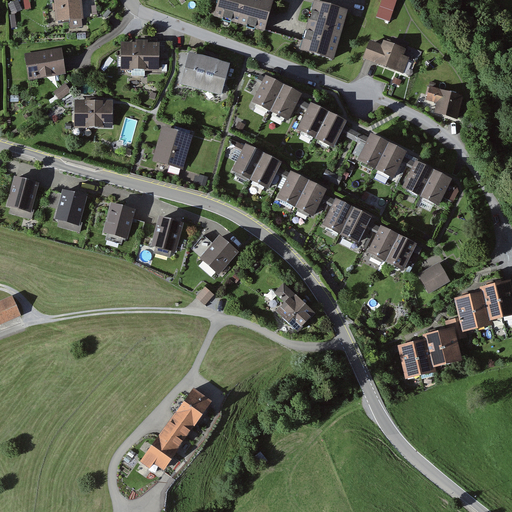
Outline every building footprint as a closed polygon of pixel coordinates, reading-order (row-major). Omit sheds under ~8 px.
[(77,0),(49,0),(53,26),(80,23),(77,0)] [(269,0),(214,0),(210,16),(261,31),(269,0)] [(393,21),(397,0),(381,0),(378,18),(393,21)] [(344,15),(311,4),(296,50),(329,61),(344,15)] [(407,54),(369,40),(362,60),(400,74),(407,54)] [(159,42),(118,42),(118,71),(159,71),(159,42)] [(61,51),(25,56),(28,79),(64,75),(61,51)] [(227,64),(184,54),(176,86),(219,97),(227,64)] [(279,87),(262,79),(250,106),(268,113),(279,87)] [(68,84),(55,90),(59,99),(72,93),(68,84)] [(297,95),(279,87),(268,113),(286,121),(297,95)] [(465,97),(431,88),(427,103),(437,105),(435,115),(458,121),(465,97)] [(110,103),(73,103),(73,129),(111,129),(110,103)] [(324,112),(306,104),(294,131),(311,139),(324,112)] [(344,122),(324,112),(311,139),(331,149),(344,122)] [(191,138),(160,130),(152,162),(183,170),(191,138)] [(385,144),(367,136),(355,163),(372,171),(385,144)] [(404,153),(385,144),(372,171),(391,180),(404,153)] [(261,155),(241,146),(228,173),(248,182),(261,155)] [(279,164),(261,155),(248,182),(266,191),(279,164)] [(429,171),(411,163),(399,188),(417,197),(429,171)] [(448,180),(429,171),(417,197),(436,205),(448,180)] [(305,181),(286,172),(273,200),(292,209),(305,181)] [(37,186),(13,179),(5,206),(30,213),(37,186)] [(323,190),(305,181),(292,209),(311,218),(323,190)] [(85,197),(61,190),(52,217),(76,224),(85,197)] [(350,208),(332,199),(319,228),(336,236),(350,208)] [(132,211),(108,205),(100,233),(124,240),(132,211)] [(369,217),(350,208),(336,236),(355,245),(369,217)] [(181,226),(157,219),(149,247),(173,254),(181,226)] [(396,235),(377,225),(361,256),(381,265),(396,235)] [(415,244),(396,235),(381,265),(399,274),(415,244)] [(234,253),(217,239),(197,262),(214,276),(234,253)] [(449,284),(437,264),(416,277),(428,296),(449,284)] [(511,295),(509,281),(479,288),(480,292),(486,321),(511,314),(511,295)] [(312,314),(281,285),(262,306),(293,334),(312,314)] [(206,287),(196,297),(206,306),(215,296),(206,287)] [(487,327),(480,292),(451,298),(459,333),(487,327)] [(0,325),(18,317),(9,297),(0,301),(0,325)] [(450,327),(421,334),(422,340),(430,369),(459,361),(450,327)] [(430,371),(422,340),(395,346),(403,378),(430,371)] [(210,402),(194,390),(143,461),(150,466),(153,461),(163,468),(210,402)]
